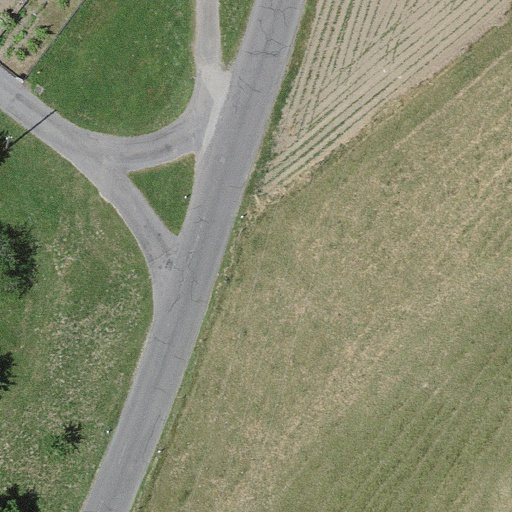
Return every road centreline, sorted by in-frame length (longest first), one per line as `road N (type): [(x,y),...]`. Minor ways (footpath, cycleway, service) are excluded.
road 1 (unclassified): [(92,511),(187,301),(276,0)]
road 2 (track): [(210,0),(212,77),(232,147)]
